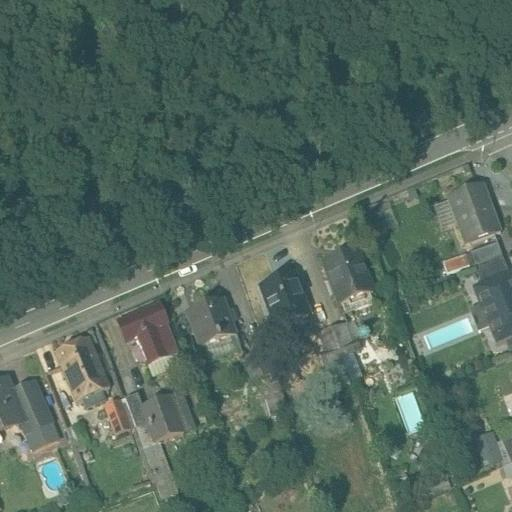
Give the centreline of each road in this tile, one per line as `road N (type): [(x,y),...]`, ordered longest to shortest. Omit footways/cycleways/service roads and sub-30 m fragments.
road 1 (tertiary): [(0,340),(511,117)]
road 2 (track): [(466,0),(511,117)]
